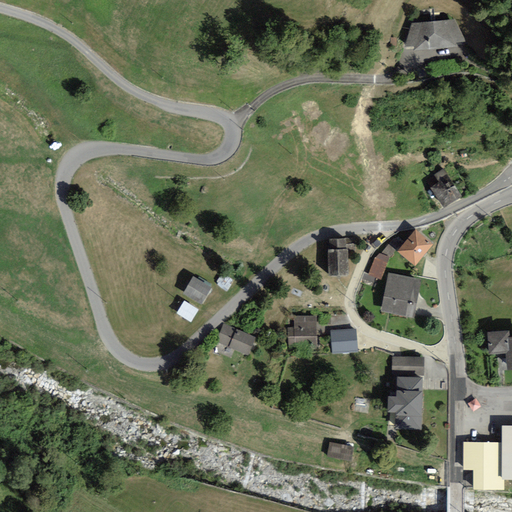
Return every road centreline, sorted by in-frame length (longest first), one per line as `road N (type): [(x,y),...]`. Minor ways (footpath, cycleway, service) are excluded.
road 1 (tertiary): [(0,9),(43,23),(136,92),(233,127),(231,144),(216,157),(99,148),(65,168),(65,208),(107,333),(121,355),(140,364),(174,356),(315,235),(428,219),(511,176)]
road 2 (tertiary): [(458,391),(447,248),(466,219),(511,195)]
road 3 (tertiary): [(456,511),(458,391)]
